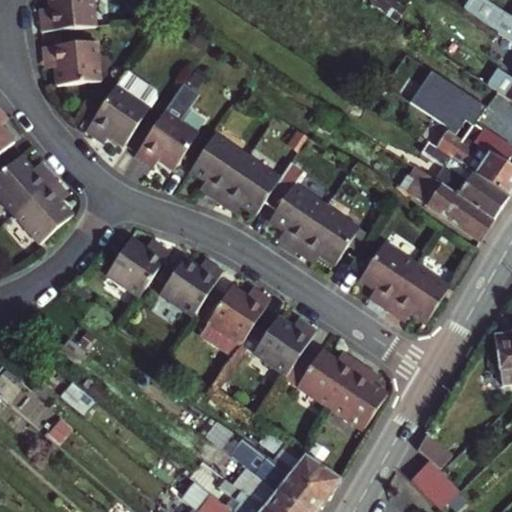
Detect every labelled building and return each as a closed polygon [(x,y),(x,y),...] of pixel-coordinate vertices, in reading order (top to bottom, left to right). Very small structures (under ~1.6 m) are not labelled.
[(43,21),(96,22),(96,0),(55,0),(55,6),(43,6),(43,21)] [(511,18),(484,0),(472,0),(464,11),(511,43),(511,18)] [(99,36),(42,36),(42,45),(52,45),(52,53),(52,73),(98,74),(99,36)] [(42,53),(52,53),(52,45),(42,45),(42,53)] [(124,67),(113,80),(91,107),(77,125),(85,131),(93,122),(99,127),(114,139),(150,94),(150,88),(124,67)] [(495,93),(503,99),(511,105),(511,79),(497,70),(486,87),(495,93)] [(477,120),(495,93),(486,87),(465,73),(446,100),(461,109),(477,120)] [(193,92),(179,82),(128,156),(137,161),(144,150),(151,155),(167,166),(191,130),(175,119),(193,92)] [(449,126),(461,109),(446,100),(421,82),(409,99),(449,126)] [(0,105),(0,152),(14,141),(0,123),(0,113),(3,110),(0,105)] [(8,116),(3,110),(0,113),(0,123),(8,116)] [(85,131),(91,136),(99,127),(93,122),(85,131)] [(478,146),(505,164),(511,154),(511,147),(483,128),(482,130),(473,124),(464,137),(478,146)] [(446,131),(439,126),(430,138),(438,143),(446,131)] [(450,159),(455,162),(508,198),(511,192),(511,168),(505,164),(478,146),(475,151),(446,131),(438,143),(430,138),(427,143),(434,148),(450,159)] [(211,205),(243,158),(208,135),(183,172),(201,185),(208,189),(202,199),(211,205)] [(445,167),(450,159),(434,148),(429,156),(445,167)] [(144,166),(151,155),(144,150),(137,161),(144,166)] [(0,173),(0,198),(14,214),(54,179),(47,171),(39,178),(34,172),(20,156),(0,173)] [(231,205),(250,217),(263,199),(276,181),(243,158),(211,205),(217,210),(224,200),(231,205)] [(297,251),(328,204),(298,183),(307,169),(292,158),(276,181),(263,199),(279,210),(273,219),(287,229),(294,234),(287,244),(297,251)] [(439,186),(493,222),(508,198),(455,162),(439,186)] [(39,178),(47,171),(42,165),(34,172),(39,178)] [(408,195),(479,243),(493,222),(439,186),(414,169),(409,178),(416,183),(408,195)] [(54,179),(14,214),(38,242),(70,215),(57,199),(53,194),(61,187),(54,179)] [(195,194),(202,199),(208,189),(201,185),(195,194)] [(65,193),(61,187),(53,194),(57,199),(65,193)] [(224,200),(217,210),(225,214),(231,205),(224,200)] [(319,250),(335,261),(347,243),(354,248),(364,234),(357,229),(360,225),(328,204),(297,251),(304,255),(311,244),(319,250)] [(367,230),(360,225),(357,229),(364,234),(367,230)] [(294,234),(287,229),(280,239),(287,244),(294,234)] [(312,261),(319,250),(311,244),(304,255),(312,261)] [(387,312),(419,265),(388,244),(363,281),(378,291),(386,296),(379,306),(387,312)] [(161,249),(154,245),(147,255),(155,259),(161,249)] [(109,283),(139,302),(170,255),(161,249),(155,259),(147,255),(133,246),(109,283)] [(162,302),(192,321),(223,275),(214,269),(208,279),(201,274),(186,264),(162,302)] [(214,269),(207,265),(201,274),(208,279),(214,269)] [(450,287),(419,265),(387,312),(394,317),(401,307),(408,311),(425,323),(450,287)] [(371,301),(379,306),(386,296),(378,291),(371,301)] [(204,342),(234,362),(272,303),(264,297),(257,307),(251,303),(234,293),(211,329),(212,330),(204,342)] [(257,293),(251,303),(257,307),(264,297),(257,293)] [(401,307),(394,317),(401,322),(408,311),(401,307)] [(258,361),(289,380),(304,357),(320,334),(310,328),(304,337),(298,333),(283,323),(258,361)] [(310,328),(304,323),(298,333),(304,337),(310,328)] [(511,334),(495,336),(502,386),(511,384),(511,334)] [(289,380),(287,384),(333,415),(365,367),(357,362),(350,373),(343,368),(327,357),(320,367),(304,357),(289,380)] [(350,373),(357,362),(350,357),(343,368),(350,373)] [(365,367),(333,415),(364,435),(388,398),(373,388),(366,384),(373,373),(365,367)] [(380,378),(373,373),(366,384),(373,388),(380,378)] [(88,398),(71,384),(60,397),(77,412),(88,398)] [(451,414),(444,425),(466,438),(473,427),(451,414)] [(278,457),(273,463),(284,471),(325,503),(342,481),(269,434),(262,445),(278,457)] [(430,436),(416,451),(429,463),(439,472),(452,458),(430,436)] [(232,458),(247,470),(299,511),(318,511),(325,503),(284,471),(273,463),(243,442),(232,458)] [(439,472),(429,463),(412,482),(441,510),(459,492),(439,472)] [(299,511),(247,470),(234,487),(265,511),(299,511)] [(265,511),(234,487),(227,481),(220,490),(240,506),(234,511),(265,511)] [(227,511),(228,510),(209,495),(196,511),(197,511),(227,511)]
